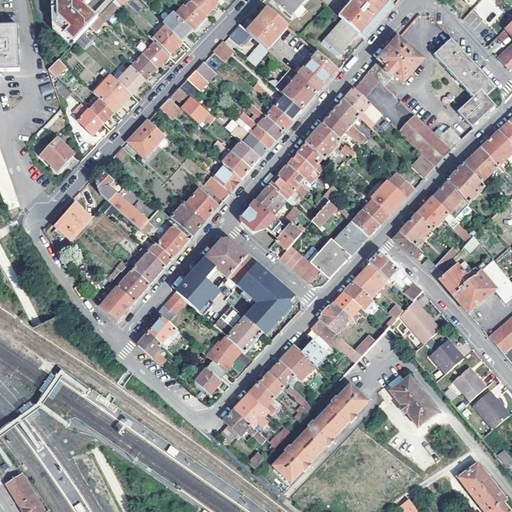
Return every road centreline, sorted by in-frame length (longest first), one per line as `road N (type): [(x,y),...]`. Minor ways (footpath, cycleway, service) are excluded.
road 1 (residential): [(250,0),(34,226),(101,332),(121,340)]
road 2 (residential): [(414,0),(221,222)]
road 3 (residential): [(121,340),(135,365),(205,424),(319,304)]
road 4 (residential): [(380,241),(511,102)]
road 5 (residential): [(380,241),(420,274),(511,379)]
road 6 (residential): [(221,222),(121,340)]
road 7 (residential): [(221,222),(319,304)]
road 8 (residential): [(429,0),(511,89)]
